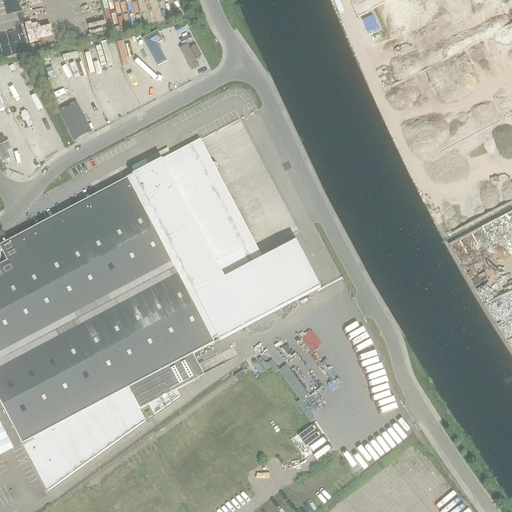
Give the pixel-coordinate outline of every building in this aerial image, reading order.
[(187,30),(184,24),(177,29),(180,34),(187,30)] [(183,47),(193,41),(190,36),(180,41),(183,47)] [(214,344),(320,288),(296,242),(262,259),(200,140),(127,179),(214,344)] [(146,160),(143,155),(129,162),(134,172),(169,153),(167,149),(146,160)] [(0,248),(7,262),(0,265),(0,428),(0,429),(11,423),(22,445),(48,492),(146,422),(138,412),(147,407),(154,416),(180,397),(177,391),(195,381),(184,360),(214,344),(127,179),(42,224),(0,245),(0,248)] [(0,456),(6,454),(22,445),(11,423),(0,429),(0,428),(0,456)]
